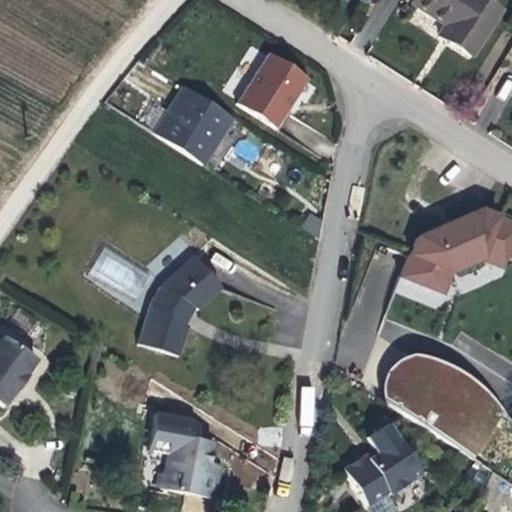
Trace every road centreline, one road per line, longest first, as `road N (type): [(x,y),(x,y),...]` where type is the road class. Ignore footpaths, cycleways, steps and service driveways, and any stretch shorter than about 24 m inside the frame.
road 1 (residential): [(371,83),(283,511)]
road 2 (unclassified): [(0,229),(111,67),(174,0)]
road 3 (residential): [(511,177),(371,83)]
road 4 (residential): [(371,83),(246,0)]
